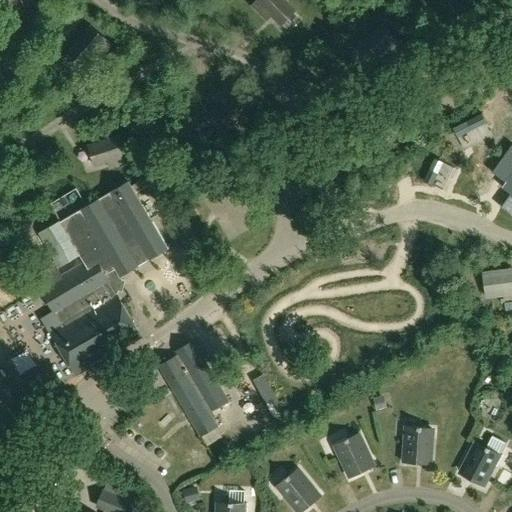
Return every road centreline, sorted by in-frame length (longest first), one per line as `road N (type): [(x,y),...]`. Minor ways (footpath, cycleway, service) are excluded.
road 1 (residential): [(54,413),(231,288),(281,226),(291,185)]
road 2 (residential): [(291,185),(511,64)]
road 3 (residential): [(0,156),(206,48)]
road 4 (residential): [(291,185),(293,120),(278,77),(262,63),(206,48)]
road 5 (residential): [(54,413),(150,476),(173,511)]
road 6 (residential): [(354,511),(404,495),(468,511)]
